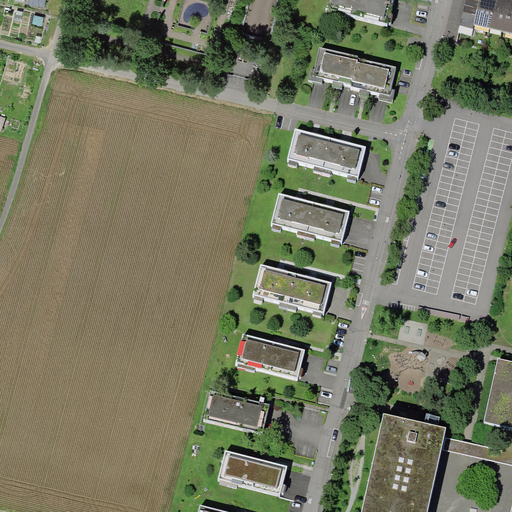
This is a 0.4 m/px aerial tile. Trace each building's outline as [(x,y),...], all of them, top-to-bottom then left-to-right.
[(328,0),(325,12),(386,28),(393,0),(328,0)] [(470,38),(473,25),(478,0),(464,0),(457,34),(470,38)] [(495,2),(486,0),(478,0),(473,25),(489,29),(495,2)] [(510,5),(495,2),(489,29),(504,32),(510,5)] [(357,60),(319,51),(312,79),(350,88),(357,62),(357,60)] [(389,99),(395,71),(357,62),(350,88),(350,90),(389,99)] [(294,131),(287,162),(358,180),(366,149),(294,131)] [(278,195),(270,226),(341,244),(349,214),(278,195)] [(260,267),(252,298),(324,316),(332,286),(260,267)] [(243,337),(236,366),(297,381),(304,353),(243,337)] [(511,365),(496,362),(482,425),(505,431),(511,432),(511,365)] [(209,391),(202,420),(263,436),(270,407),(209,391)] [(445,433),(382,419),(361,511),(426,511),(440,452),(443,439),(445,433)] [(511,504),(510,511),(511,511),(511,432),(505,431),(500,452),(443,439),(440,452),(511,468),(511,504)] [(226,454),(219,482),(280,498),(287,469),(226,454)]
